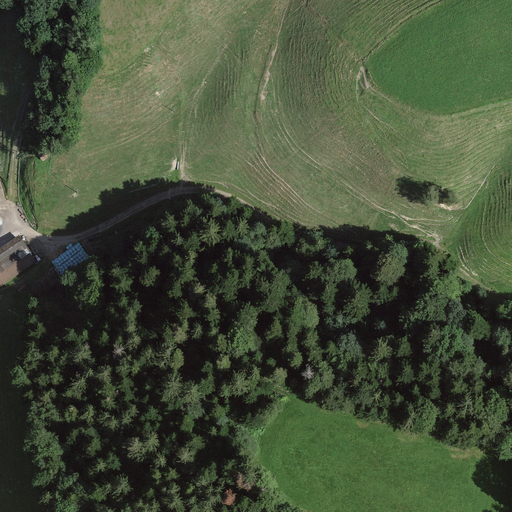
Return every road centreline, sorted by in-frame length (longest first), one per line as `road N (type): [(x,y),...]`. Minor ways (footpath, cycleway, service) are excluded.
road 1 (track): [(14,220),(41,237),(67,239),(170,193),(203,190),(310,241),(362,250),(429,246),(511,303)]
road 2 (track): [(63,0),(16,149),(14,220)]
